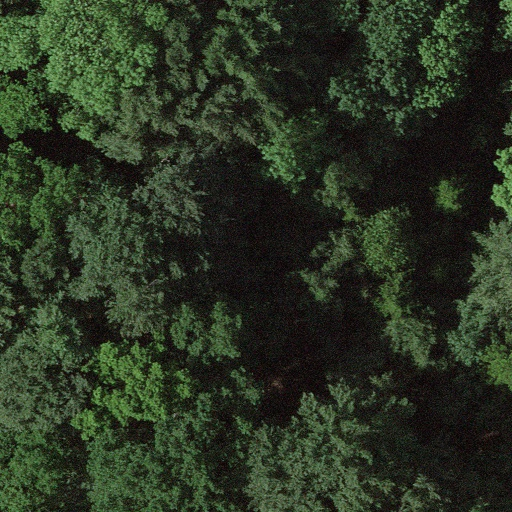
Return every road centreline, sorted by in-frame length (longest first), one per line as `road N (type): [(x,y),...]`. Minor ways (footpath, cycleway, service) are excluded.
road 1 (track): [(511,363),(395,379),(195,365),(0,285)]
road 2 (track): [(0,417),(121,475),(227,511)]
